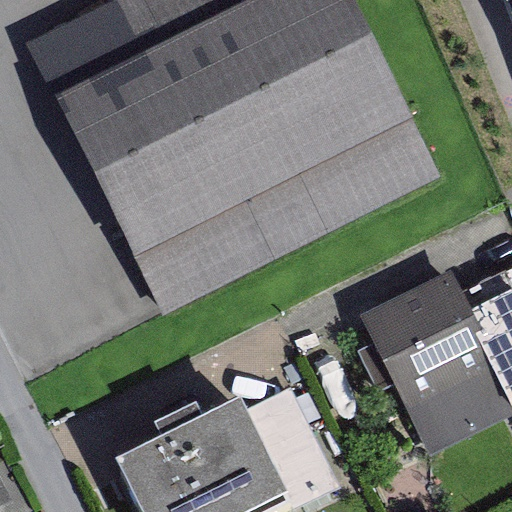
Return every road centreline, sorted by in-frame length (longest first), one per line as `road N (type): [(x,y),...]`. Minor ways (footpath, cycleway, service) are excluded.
road 1 (unknown): [(472,249),(35,433)]
road 2 (residential): [(0,365),(76,511)]
